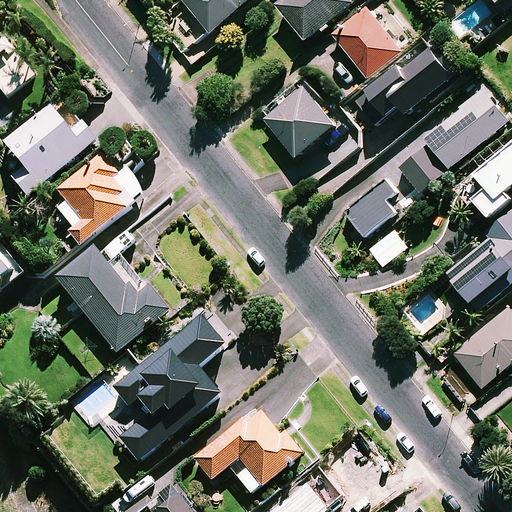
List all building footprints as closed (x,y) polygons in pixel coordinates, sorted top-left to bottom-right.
[(187,0),(212,33),(254,0),(187,0)] [(356,3),(354,0),(289,0),(282,6),(309,40),(356,3)] [(511,0),(500,0),(510,11),(511,8),(511,0)] [(405,50),(371,9),(337,37),(371,78),(405,50)] [(0,86),(11,101),(39,80),(0,29),(0,86)] [(433,52),(407,73),(401,66),(356,103),(376,127),(393,112),(405,126),(457,82),(433,52)] [(341,125),(309,84),(268,116),(300,157),(341,125)] [(511,120),(486,91),(429,139),(434,145),(413,163),(432,186),(511,120)] [(56,110),(10,146),(29,170),(16,180),(33,201),(104,146),(87,124),(75,134),(56,110)] [(511,188),(511,144),(479,173),(491,187),(477,198),(494,217),(511,200),(511,194),(509,191),(511,188)] [(86,250),(135,212),(125,199),(130,195),(119,181),(124,178),(109,158),(63,194),(87,223),(73,234),(86,250)] [(367,236),(398,212),(390,203),(403,194),(392,179),(349,212),(367,236)] [(494,241),(447,279),(480,319),(511,293),(511,218),(489,236),(491,239),(494,241)] [(410,247),(398,230),(372,249),(384,266),(410,247)] [(0,298),(30,276),(4,244),(0,247),(0,310),(3,308),(0,304),(0,298)] [(102,251),(62,282),(121,358),(174,316),(154,290),(144,298),(135,286),(131,288),(102,251)] [(511,365),(511,307),(455,353),(483,389),(511,365)] [(127,449),(149,476),(240,403),(216,373),(238,355),(211,321),(121,392),(134,409),(144,401),(162,422),(127,449)] [(249,422),(199,462),(217,484),(245,462),(267,490),(309,458),(291,435),(287,439),(269,416),(253,427),(249,422)] [(11,511),(0,479),(0,511),(11,511)] [(202,511),(184,487),(160,506),(153,498),(135,511),(202,511)] [(305,511),(298,502),(285,511),(305,511)]
